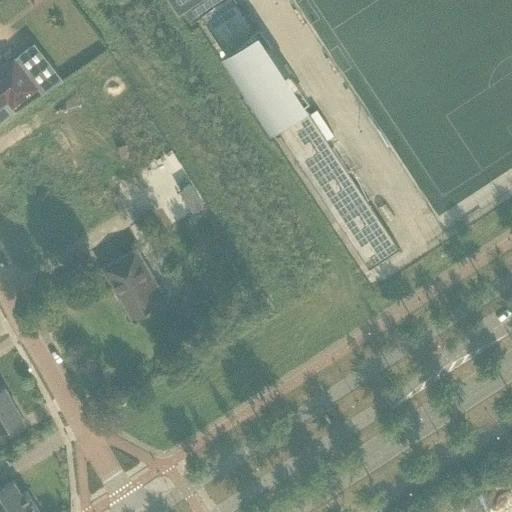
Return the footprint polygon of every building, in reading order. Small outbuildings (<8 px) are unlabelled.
[(176,0),(190,22),(201,15),(223,0),(176,0)] [(370,267),(397,249),(398,246),(234,0),(223,0),(201,15),(253,94),(250,96),(277,136),(280,134),(368,266),(370,267)] [(34,43),(14,58),(37,87),(42,93),(62,79),(34,43)] [(0,105),(7,100),(12,107),(37,87),(14,58),(13,57),(0,67),(0,105)] [(109,114),(170,225),(263,174),(201,63),(109,114)] [(132,317),(167,297),(137,247),(103,267),(132,317)] [(0,429),(21,417),(3,386),(0,387),(0,429)] [(38,511),(32,501),(27,503),(13,480),(0,488),(0,511),(38,511)] [(466,511),(486,511),(490,510),(481,493),(462,502),(466,511)]
